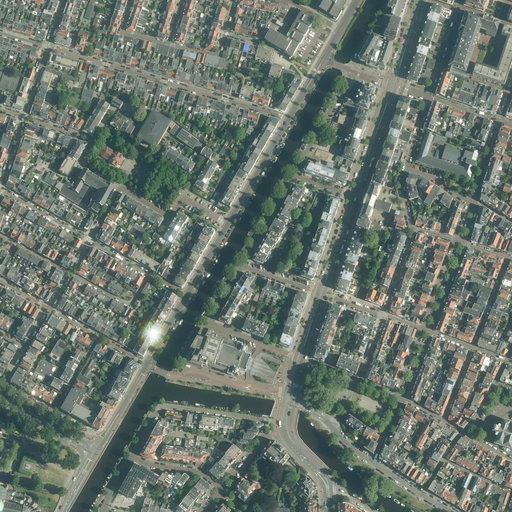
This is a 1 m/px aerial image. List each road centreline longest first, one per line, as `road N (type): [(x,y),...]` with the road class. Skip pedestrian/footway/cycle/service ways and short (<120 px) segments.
road 1 (residential): [(288,119),(47,47)]
road 2 (residential): [(132,455),(163,405),(282,424)]
road 3 (residential): [(241,265),(208,323),(299,359)]
road 4 (secondary): [(228,224),(288,119)]
